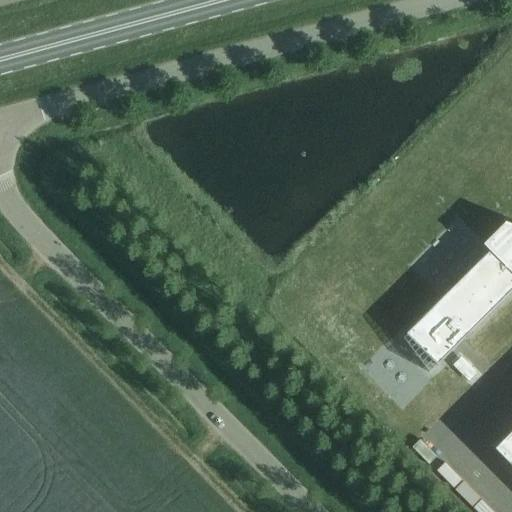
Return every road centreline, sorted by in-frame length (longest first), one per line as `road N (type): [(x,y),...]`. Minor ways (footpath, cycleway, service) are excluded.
road 1 (unclassified): [(0,119),(442,0)]
road 2 (unclassified): [(310,511),(22,222),(0,183)]
road 3 (primary): [(0,59),(221,0)]
road 4 (unknown): [(511,359),(480,390),(458,436),(467,457),(511,502)]
